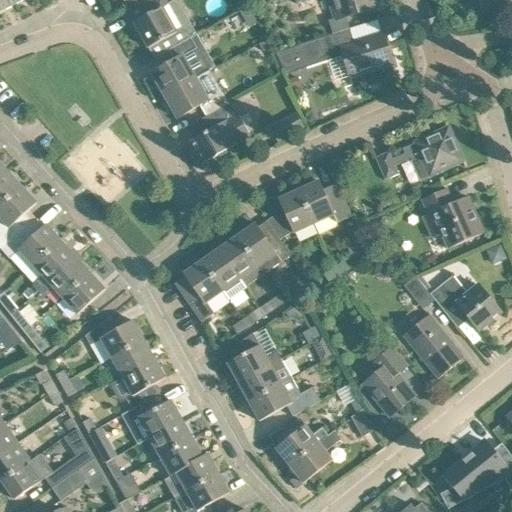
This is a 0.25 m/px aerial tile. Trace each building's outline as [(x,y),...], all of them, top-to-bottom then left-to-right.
[(12,0),(0,0),(0,11),(15,5),(12,0)] [(169,37),(175,47),(191,38),(196,35),(180,4),(176,2),(171,2),(167,4),(164,0),(148,0),(124,14),(131,26),(135,24),(148,48),(169,37)] [(235,0),(240,8),(252,1),(251,0),(235,0)] [(295,0),(296,3),(305,0),(327,0),(334,19),(329,21),(333,33),(350,28),(347,17),(356,14),(375,8),(374,4),(380,3),(379,0),(295,0)] [(508,2),(511,0),(481,0),(484,9),(504,3),(505,7),(509,6),(508,2)] [(318,38),(275,53),(286,75),(327,61),(344,56),(350,77),(393,64),(383,33),(381,34),(354,42),(350,28),(333,33),(331,34),(318,38)] [(152,73),(165,96),(210,71),(208,67),(209,65),(209,64),(209,63),(209,62),(208,60),(206,60),(205,60),(203,60),(201,57),(191,38),(175,47),(169,50),(175,60),(152,73)] [(263,52),(271,48),(267,41),(260,45),(263,52)] [(201,105),(207,116),(230,103),(228,103),(217,84),(210,71),(165,96),(178,119),(201,105)] [(297,76),(287,80),(291,90),(301,86),(297,76)] [(230,103),(207,116),(191,125),(196,137),(191,141),(204,164),(240,143),(251,136),(237,113),(236,114),(230,103)] [(303,128),(295,114),(288,118),(290,121),(280,127),(278,123),(270,127),(278,142),(303,128)] [(420,180),(430,176),(463,161),(448,128),(415,143),(421,155),(411,160),(420,180)] [(375,158),(385,180),(398,174),(389,152),(375,158)] [(0,206),(22,187),(7,171),(0,177),(0,206)] [(319,181),(299,191),(314,224),(334,216),(337,223),(352,217),(345,202),(337,184),(323,190),(319,181)] [(0,248),(2,250),(8,244),(9,244),(36,219),(28,211),(37,204),(22,187),(0,206),(0,248)] [(484,233),(468,197),(453,204),(446,189),(422,200),(429,214),(423,217),(433,239),(442,234),(449,249),(484,233)] [(273,217),(267,221),(280,240),(287,234),(293,232),(294,234),(314,224),(299,191),(278,200),(284,212),(273,217)] [(19,250),(34,267),(61,241),(46,225),(43,227),(36,219),(9,244),(8,244),(2,250),(10,259),(19,250)] [(237,237),(259,267),(264,274),(282,262),(291,256),(280,240),(267,221),(258,227),(256,224),(237,237)] [(237,237),(220,249),(241,280),(259,267),(237,237)] [(32,284),(38,291),(76,257),(61,241),(34,267),(42,275),(32,284)] [(220,249),(202,262),(223,292),(222,293),(228,301),(247,287),(241,280),(220,249)] [(54,289),(63,298),(90,273),(76,257),(38,291),(44,298),(54,289)] [(223,292),(202,262),(184,274),(197,294),(187,301),(202,322),(212,315),(205,305),(222,293),(223,292)] [(90,273),(63,298),(78,315),(105,290),(90,273)] [(426,290),(418,279),(415,276),(404,286),(423,310),(435,300),(430,294),(426,290)] [(430,294),(435,300),(436,303),(449,318),(461,309),(479,331),(501,313),(479,285),(468,294),(453,276),(437,289),(430,294)] [(4,292),(0,295),(0,302),(11,316),(18,310),(12,302),(4,292)] [(260,308),(266,315),(284,303),(278,295),(260,308)] [(18,310),(11,316),(24,332),(31,326),(20,313),(18,310)] [(253,313),(242,320),(247,327),(258,320),(253,313)] [(404,336),(438,379),(464,358),(451,343),(429,315),(404,336)] [(111,316),(85,336),(90,346),(101,340),(112,358),(144,340),(133,321),(118,329),(111,316)] [(0,318),(0,334),(3,333),(10,327),(2,317),(0,318)] [(247,327),(242,320),(232,327),(237,334),(247,327)] [(31,326),(24,332),(31,342),(41,353),(48,347),(31,326)] [(303,333),(309,343),(316,339),(311,329),(303,333)] [(227,364),(238,383),(281,359),(276,351),(266,357),(259,345),(253,334),(226,352),(231,362),(227,364)] [(112,358),(122,377),(155,359),(144,340),(112,358)] [(333,354),(329,347),(318,353),(322,360),(333,354)] [(364,384),(378,402),(391,417),(415,397),(397,375),(408,366),(396,350),(393,347),(373,363),(379,371),(364,384)] [(126,399),(132,409),(132,410),(148,401),(147,401),(160,394),(154,385),(166,378),(155,359),(122,377),(133,396),(126,399)] [(238,383),(249,402),(291,378),(281,359),(238,383)] [(36,375),(40,384),(49,380),(45,371),(36,375)] [(56,375),(63,386),(70,381),(64,371),(56,375)] [(291,378),(249,402),(260,422),(287,406),(293,417),(321,401),(313,387),(300,394),(291,378)] [(43,385),(49,396),(57,391),(50,381),(43,385)] [(70,381),(63,386),(69,397),(76,392),(70,381)] [(342,388),(356,413),(365,409),(351,384),(342,388)] [(57,391),(49,396),(55,407),(63,402),(57,391)] [(149,438),(182,420),(171,400),(153,410),(148,401),(132,410),(132,409),(122,415),(138,444),(149,438)] [(356,413),(351,418),(362,437),(377,430),(367,412),(365,409),(356,413)] [(64,423),(70,434),(78,429),(72,418),(64,423)] [(83,423),(89,434),(97,429),(91,418),(83,423)] [(290,466),(328,436),(322,428),(313,435),(300,419),(284,431),(282,429),(271,435),(279,446),(276,449),(290,466)] [(149,438),(160,457),(193,439),(182,420),(149,438)] [(0,430),(0,456),(18,444),(6,426),(0,430)] [(78,429),(70,434),(76,445),(84,440),(78,429)] [(97,429),(89,434),(105,463),(113,458),(97,429)] [(328,436),(290,466),(297,475),(291,480),(297,489),(333,461),(326,452),(342,440),(335,431),(328,436)] [(171,477),(176,474),(176,473),(203,458),(203,457),(193,439),(160,457),(171,477)] [(463,461),(446,476),(455,487),(456,489),(466,483),(471,492),(502,476),(505,480),(511,488),(511,456),(502,444),(492,451),(485,442),(471,452),(472,453),(463,461)] [(0,456),(0,478),(2,482),(31,461),(18,444),(0,456)] [(76,456),(60,468),(66,478),(83,466),(94,458),(87,446),(75,454),(76,456)] [(176,473),(176,474),(186,492),(219,474),(208,454),(203,457),(203,458),(176,473)] [(31,461),(2,482),(15,500),(53,473),(41,455),(32,462),(31,461)] [(52,488),(61,501),(86,484),(92,492),(100,493),(110,487),(94,458),(83,466),(66,478),(52,488)] [(110,471),(116,482),(124,477),(118,467),(110,471)] [(124,477),(116,482),(126,500),(141,492),(131,473),(124,477)] [(219,474),(186,492),(175,498),(182,511),(196,511),(197,511),(212,503),(230,493),(219,474)] [(428,511),(420,501),(413,507),(417,511),(428,511)]
